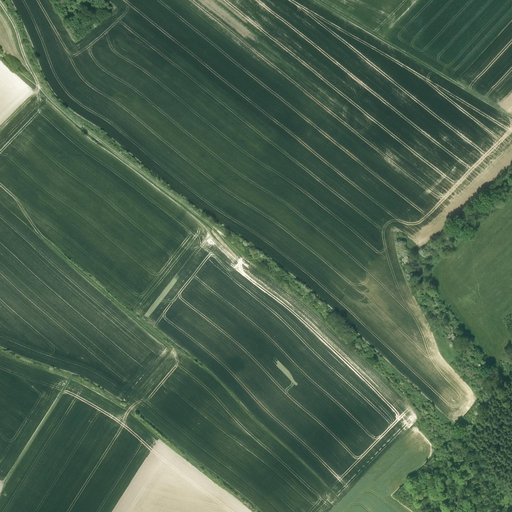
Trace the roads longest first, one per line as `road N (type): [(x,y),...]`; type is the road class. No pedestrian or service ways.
road 1 (track): [(203,206),(395,383),(409,407)]
road 2 (track): [(39,75),(203,206)]
road 3 (track): [(332,0),(511,106)]
